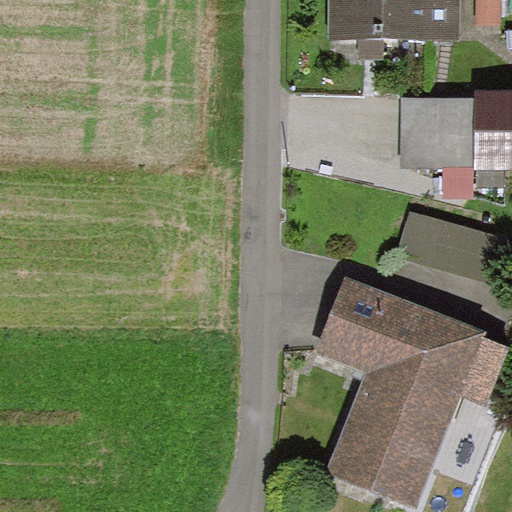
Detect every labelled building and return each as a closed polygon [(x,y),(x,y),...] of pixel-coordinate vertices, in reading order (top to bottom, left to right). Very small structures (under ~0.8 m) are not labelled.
[(329,0),(330,43),(372,43),(462,43),(462,0),(329,0)] [(476,0),(477,25),(503,25),(502,0),(476,0)] [(475,100),(402,100),(402,170),(474,170),(474,173),(511,172),(511,92),(475,92),(475,100)] [(502,238),(410,212),(396,260),(489,286),(502,238)] [(487,336),(346,280),(317,353),(367,373),(327,472),(419,509),(487,336)]
